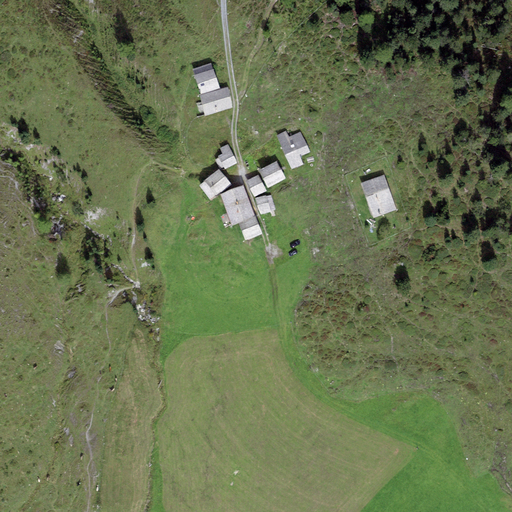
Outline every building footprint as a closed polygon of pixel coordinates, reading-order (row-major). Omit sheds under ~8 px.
[(193,69),(201,94),(219,89),(211,63),(193,69)] [(199,95),(205,116),(233,107),(226,86),(219,89),(201,94),(199,95)] [(302,132),(288,138),(286,132),(277,135),(292,170),(304,164),(300,156),(310,151),(302,132)] [(237,164),(227,145),(220,148),(223,153),(218,156),(225,170),(237,164)] [(258,170),(267,188),(285,179),(276,161),(258,170)] [(231,184),(218,169),(204,180),(216,195),(231,184)] [(396,209),(383,175),(361,184),(374,217),(396,209)] [(265,190),(257,176),(246,182),(255,197),(265,190)] [(255,217),(243,185),(220,194),(232,225),(239,223),(255,217)] [(265,195),(256,198),(261,214),(270,211),(275,210),(271,195),(266,197),(265,195)] [(262,234),(255,217),(239,223),(245,240),(262,234)]
